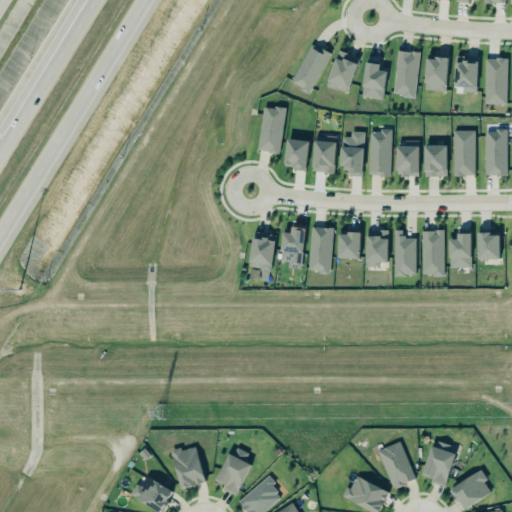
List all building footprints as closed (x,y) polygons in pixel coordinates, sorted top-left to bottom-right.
[(309,43),(319,48),(320,46),(322,47),(322,48),(324,49),(329,52),(307,93),(297,88),(299,86),(289,80),(309,43)] [(337,49),(346,52),(345,54),(357,58),(345,91),(335,87),(334,89),(324,85),(326,80),(326,79),(337,49)] [(396,49),(410,50),(412,49),(417,50),(415,76),(412,98),(399,95),(391,91),(396,49)] [(454,54),(476,55),(474,91),(461,90),(462,85),(453,85),(454,54)] [(444,90),(447,56),(434,55),(434,57),(425,56),(422,88),(444,90)] [(506,105),(507,59),(485,59),(484,104),(506,105)] [(364,60),(378,62),(377,68),(385,70),(380,99),(359,95),(364,60)] [(262,107),(258,151),(279,153),(284,109),(262,107)] [(378,131),(367,130),(367,174),(378,173),(378,175),(388,175),(389,128),(378,127),(378,131)] [(493,130),(483,130),(483,172),(483,174),(506,174),(505,128),(493,128),(493,130)] [(451,129),(451,175),(462,175),(462,173),(472,173),(472,129),(451,129)] [(362,131),(360,175),(347,175),(347,168),(343,168),(343,164),(339,163),(340,135),(348,135),(349,130),(362,131)] [(285,137),(307,140),(304,170),(291,169),(291,165),(282,164),(285,137)] [(312,139),(334,140),(332,173),(322,172),(322,171),(310,170),(312,139)] [(422,144),(444,143),(445,175),(423,175),(422,144)] [(395,144),(417,144),(417,175),(398,176),(398,173),(395,173),(395,169),(394,169),(395,144)] [(309,226),(306,269),(317,270),(317,272),(327,273),(331,227),(327,226),(327,227),(309,226)] [(279,261),(288,262),(287,268),(300,269),(305,229),(291,227),(290,234),(283,233),(279,261)] [(421,231),(420,273),(430,273),(431,276),(441,275),(441,229),(432,230),(421,231)] [(415,238),(403,239),(403,230),(393,231),(393,276),(415,275),(415,238)] [(387,231),(365,231),(365,267),(378,267),(378,263),(387,263),(387,231)] [(476,231),(488,231),(488,234),(498,235),(498,259),(476,258),(476,231)] [(455,232),(455,238),(447,238),(448,267),(469,266),(469,233),(455,232)] [(251,234),(264,236),(265,233),(273,234),(269,264),(261,263),(260,267),(247,265),(251,234)] [(360,233),(338,233),(337,258),(359,259),(360,233)] [(375,450),(397,440),(413,478),(403,482),(403,484),(393,488),(392,485),(390,486),(375,450)] [(419,473),(430,477),(429,481),(442,486),(453,453),(429,445),(419,473)] [(169,450),(181,488),(204,481),(193,447),(181,450),(178,448),(169,450)] [(227,452),(249,464),(233,495),(221,488),(223,485),(213,479),(227,452)] [(456,499),(463,509),(488,492),(481,481),(485,479),(478,468),(449,488),(447,490),(454,501),(456,499)] [(144,475),(170,491),(164,499),(168,502),(160,511),(158,511),(128,494),(134,483),(138,485),(144,475)] [(237,503),(245,511),(263,511),(280,497),(270,487),(274,483),(267,475),(237,503)] [(386,491),(354,475),(347,487),(344,486),(339,495),(373,511),(375,511),(379,505),(380,505),(382,501),(381,501),(386,491)]
